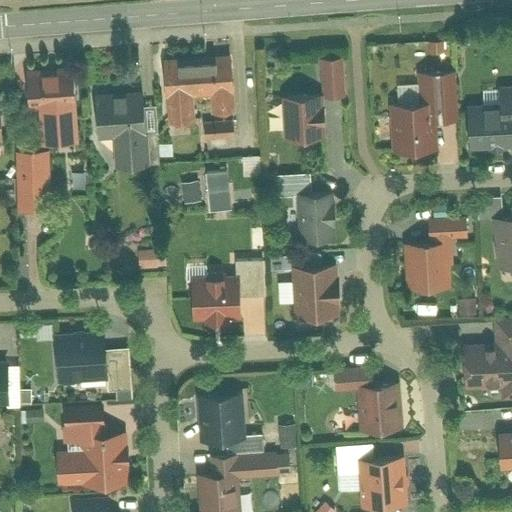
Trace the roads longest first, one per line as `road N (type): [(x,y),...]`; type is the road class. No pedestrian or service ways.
road 1 (secondary): [(376,0),(0,28)]
road 2 (residential): [(377,335),(371,212),(387,186),(511,175)]
road 3 (residential): [(166,357),(358,344),(377,335)]
road 4 (residential): [(377,335),(404,348),(426,375),(440,511)]
road 5 (residential): [(30,300),(152,295),(166,357)]
road 6 (residential): [(166,357),(170,511)]
